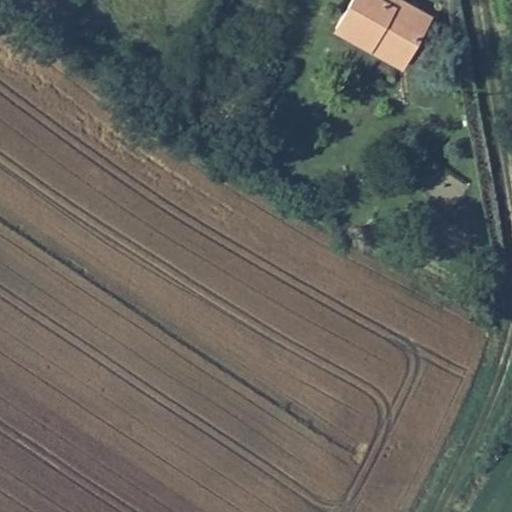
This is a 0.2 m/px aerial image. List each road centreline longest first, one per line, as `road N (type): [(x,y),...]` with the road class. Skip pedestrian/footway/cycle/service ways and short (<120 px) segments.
road 1 (track): [(480,0),(511,190)]
road 2 (track): [(511,341),(428,511)]
